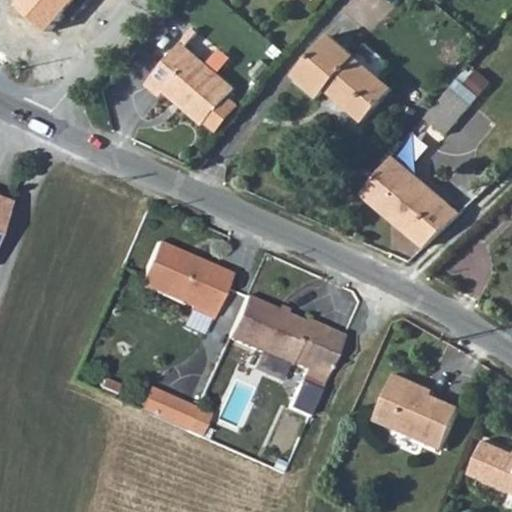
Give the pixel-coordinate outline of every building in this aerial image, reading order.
[(53,32),(79,2),(76,0),(25,0),(21,5),(53,32)] [(331,35),(296,76),(322,97),(328,91),(365,122),(393,90),(331,35)] [(227,98),(235,88),(181,44),(146,84),(162,97),(166,92),(204,124),(206,122),(227,98)] [(427,118),(446,135),(471,105),(452,89),(427,118)] [(237,107),(227,98),(206,122),(216,132),(237,107)] [(426,248),(460,215),(393,158),(363,194),(396,222),(399,219),(415,233),(412,236),(426,248)] [(396,222),(412,236),(415,233),(399,219),(396,222)] [(230,272),(214,265),(212,270),(171,252),(173,247),(157,240),(138,281),(190,304),(189,308),(210,317),(230,272)] [(212,270),(214,265),(173,247),(171,252),(212,270)] [(302,322),(245,295),(226,337),(287,365),(288,362),(303,369),(301,374),(337,391),(349,339),(304,318),(302,322)] [(444,446),(462,404),(428,389),(430,383),(397,369),(377,416),(444,446)] [(152,416),(161,392),(145,385),(136,409),(152,416)] [(183,430),(194,406),(161,392),(152,416),(183,430)] [(183,430),(197,436),(208,412),(194,406),(183,430)] [(511,489),(511,449),(486,438),(471,472),(511,489)]
